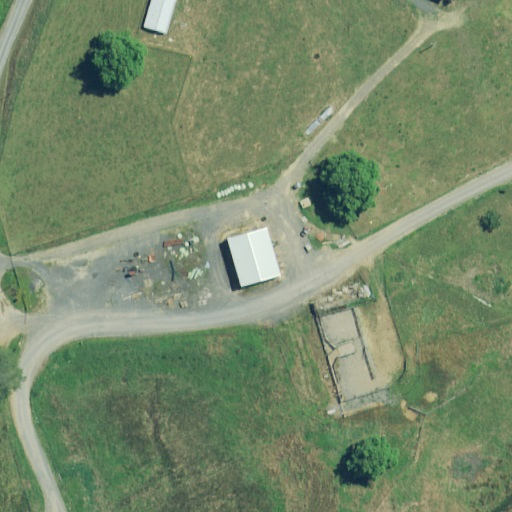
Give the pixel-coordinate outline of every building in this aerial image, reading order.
[(176,0),(151,0),(144,27),(165,33),(165,31),(187,38),(196,7),(176,1),(176,0)] [(511,19),(493,18),(492,39),(511,40),(511,19)] [(490,226),(473,217),(465,232),(482,242),(490,226)] [(284,272),(269,234),(243,245),(258,282),(284,272)] [(511,268),(479,253),(466,279),(511,300),(511,268)]
